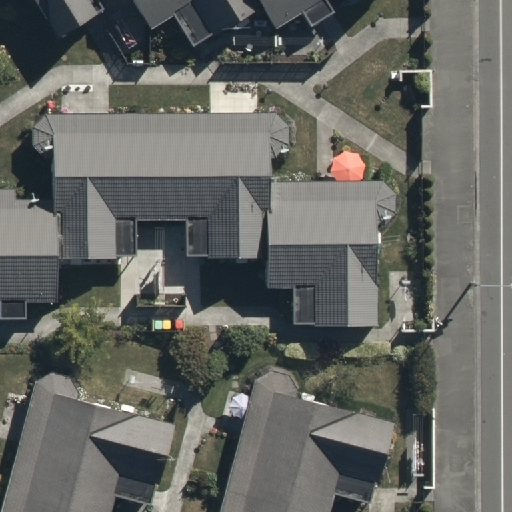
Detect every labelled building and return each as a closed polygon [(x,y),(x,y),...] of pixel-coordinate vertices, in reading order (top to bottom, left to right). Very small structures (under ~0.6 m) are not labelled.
[(42,0),(59,30),(111,0),(42,0)] [(143,0),(164,34),(221,0),(143,0)] [(270,0),(281,17),(310,0),(270,0)] [(263,115),(60,114),(59,253),(137,254),(137,217),(188,218),(187,249),(262,249),(263,115)] [(376,193),(272,193),(272,311),(377,310),(376,193)] [(48,198),(0,197),(0,298),(48,298),(48,198)] [(274,370),(257,383),(222,511),(329,511),(341,469),(380,479),(396,419),(301,393),(294,375),(274,370)] [(51,374),(33,387),(0,511),(107,511),(118,472),(157,482),(173,422),(78,397),(71,379),(51,374)]
